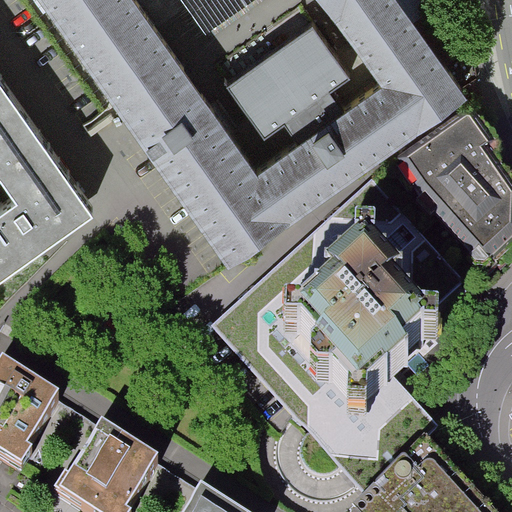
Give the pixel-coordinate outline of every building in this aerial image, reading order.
[(37,0),(122,120),(229,271),(293,226),(258,177),(197,90),(186,76),(132,0),(37,0)] [(319,0),(383,90),(418,140),(471,102),(398,0),(319,0)] [(337,105),(329,94),(350,79),(314,29),(229,90),(265,141),(286,126),(293,137),(300,132),(337,105)] [(0,269),(95,201),(0,69),(0,269)] [(418,140),(383,90),(258,177),(293,226),(418,140)] [(488,167),(460,130),(380,184),(474,291),(511,256),(511,215),(480,174),(488,167)] [(360,495),(367,503),(434,444),(442,437),(436,430),(388,376),(383,370),(391,364),(403,353),(474,291),(380,184),(323,235),(248,300),(226,319),(214,330),(360,495)] [(0,456),(22,470),(32,453),(27,450),(59,398),(2,363),(0,366),(0,456)] [(65,475),(55,493),(86,511),(127,511),(157,464),(99,429),(70,478),(65,475)] [(494,511),(440,451),(434,444),(367,503),(356,511),(494,511)] [(234,511),(202,492),(190,511),(234,511)]
